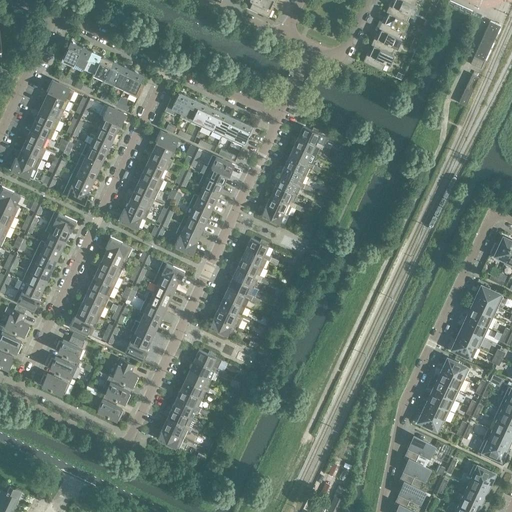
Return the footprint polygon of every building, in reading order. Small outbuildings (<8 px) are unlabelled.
[(274,0),(276,1),(276,0),(251,0),(253,1),(249,8),(268,17),(272,8),(270,7),(273,0),(274,0)] [(416,6),(414,5),(403,0),(393,0),(392,5),(390,4),(386,12),(388,13),(406,21),(407,21),(410,14),(412,15),(416,6)] [(409,22),(407,21),(406,21),(388,13),(384,21),(382,20),(378,28),(380,29),(399,38),(399,37),(402,31),(404,31),(409,22)] [(489,21),(473,56),(469,64),(480,69),(500,26),(489,21)] [(401,38),(399,37),(399,38),(380,29),(376,37),(374,36),(371,45),(373,46),(373,45),(391,54),(395,47),(397,48),(401,38)] [(414,37),(411,43),(417,46),(420,40),(414,37)] [(73,62),(81,46),(70,41),(67,49),(66,48),(66,49),(62,57),(73,62)] [(393,55),(391,54),(373,45),(373,46),(369,54),(367,53),(363,61),(382,70),(385,62),(389,64),(393,55)] [(83,67),(91,50),(81,46),(73,62),(83,67)] [(92,76),(102,55),(91,50),(83,67),(93,72),(92,75),(92,76)] [(102,81),(112,60),(102,55),(92,76),(102,81)] [(113,85),(122,65),(112,60),(102,81),(113,85)] [(125,87),(133,70),(122,65),(113,85),(113,86),(115,82),(125,87)] [(144,75),(133,70),(125,87),(130,89),(128,93),(138,98),(139,98),(138,97),(144,85),(140,83),(143,75),(144,76),(144,75)] [(398,72),(395,77),(401,80),(403,75),(398,72)] [(465,105),(478,77),(472,74),(458,102),(465,105)] [(74,90),(52,80),(47,90),(49,91),(69,100),(74,90)] [(69,100),(49,91),(44,100),(64,110),(69,100)] [(181,113),(189,96),(178,91),(177,91),(178,92),(175,99),(170,97),(170,98),(165,110),(164,109),(164,110),(174,115),(176,110),(181,112),(181,113)] [(190,121),(199,101),(189,96),(181,113),(181,112),(179,116),(190,121)] [(59,119),(64,110),(44,100),(40,110),(59,119)] [(116,106),(123,109),(125,104),(118,101),(116,106)] [(200,126),(210,105),(199,101),(190,121),(200,126)] [(125,114),(108,106),(104,104),(99,115),(103,117),(104,116),(119,123),(121,124),(125,114)] [(210,131),(220,110),(210,105),(200,126),(210,131)] [(59,119),(40,110),(35,120),(55,129),(59,119)] [(221,136),(230,115),(220,110),(210,131),(221,136)] [(231,140),(241,120),(230,115),(221,136),(231,140)] [(114,133),(119,123),(104,116),(103,117),(99,126),(114,133)] [(55,129),(35,120),(31,130),(50,139),(55,129)] [(252,125),(241,120),(231,140),(242,146),(248,134),(249,133),(248,133),(252,125)] [(167,124),(165,129),(172,132),(175,127),(167,124)] [(303,125),(298,136),(315,143),(316,142),(320,133),(318,133),(320,130),(313,127),(312,130),(303,125)] [(110,143),(114,133),(99,126),(95,136),(110,143)] [(50,139),(31,130),(26,139),(46,149),(46,148),(41,146),(46,137),(50,139)] [(173,149),(178,138),(160,130),(155,141),(157,141),(172,148),(172,149),(173,149)] [(105,153),(110,143),(95,136),(90,133),(86,143),(105,153)] [(323,145),(316,142),(315,143),(298,136),(293,145),(315,155),(318,148),(321,149),(323,145)] [(41,158),(46,149),(26,139),(21,149),(41,158)] [(172,148),(157,141),(152,151),(172,160),(168,158),(172,149),(172,148)] [(101,163),(105,153),(86,143),(81,153),(101,163)] [(311,163),(315,155),(293,145),(289,155),(306,163),(305,165),(309,167),(312,168),(314,164),(311,163)] [(37,168),(41,158),(21,149),(17,159),(32,166),(37,168)] [(172,160),(152,151),(148,161),(168,170),(172,160)] [(96,172),(101,163),(81,153),(76,163),(96,172)] [(229,175),(234,164),(212,154),(207,165),(227,174),(229,175)] [(306,163),(289,155),(284,165),(306,175),(309,167),(305,165),(306,163)] [(37,168),(32,166),(17,159),(15,158),(10,169),(33,179),(38,169),(37,168)] [(168,170),(148,161),(143,170),(163,180),(163,179),(159,177),(163,168),(168,170)] [(92,182),(96,172),(76,163),(72,173),(92,182)] [(223,183),(227,174),(207,165),(203,174),(207,176),(223,183)] [(306,175),(284,165),(280,175),(297,183),(298,181),(302,183),(306,175)] [(163,180),(143,170),(139,180),(159,189),(163,180)] [(87,191),(92,182),(72,173),(67,183),(89,193),(89,192),(87,191)] [(223,183),(207,176),(203,174),(198,184),(203,186),(218,193),(223,183)] [(305,184),(302,183),(298,181),(297,183),(280,175),(275,185),(296,194),(300,187),(303,188),(305,184)] [(159,189),(139,180),(134,190),(154,199),(159,189)] [(84,203),(89,193),(67,183),(62,193),(66,194),(66,195),(84,203)] [(296,194),(275,185),(271,194),(288,202),(287,204),(291,206),(294,208),(296,204),(293,202),(296,194)] [(0,190),(0,197),(15,205),(15,204),(20,195),(2,186),(0,190)] [(214,203),(218,193),(203,186),(198,195),(198,196),(214,203)] [(150,209),(154,199),(134,190),(130,200),(150,209)] [(209,213),(214,203),(198,196),(198,195),(194,193),(189,204),(209,213)] [(288,202),(271,194),(266,204),(283,212),(287,214),(291,206),(287,204),(288,202)] [(19,206),(15,204),(15,205),(0,197),(0,209),(14,216),(19,206)] [(145,219),(150,209),(130,200),(125,209),(125,210),(141,218),(145,219)] [(204,223),(209,213),(189,204),(184,213),(204,223)] [(278,222),(283,212),(266,204),(261,214),(270,218),(269,221),(276,224),(277,222),(278,222)] [(137,227),(141,218),(125,210),(125,209),(124,208),(121,215),(122,215),(120,220),(137,227)] [(14,216),(0,209),(0,221),(10,226),(14,216)] [(76,221),(74,220),(58,212),(54,211),(49,221),(69,230),(69,231),(71,231),(76,221)] [(204,223),(184,213),(180,223),(200,232),(204,223)] [(10,226),(0,221),(0,233),(5,236),(10,226)] [(65,240),(69,231),(69,230),(49,221),(45,231),(49,233),(65,240)] [(196,241),(200,232),(180,223),(175,233),(179,235),(179,234),(195,242),(196,241)] [(60,250),(65,240),(49,233),(45,242),(45,243),(60,250)] [(197,242),(196,241),(195,242),(179,234),(179,235),(174,245),(192,253),(197,242)] [(105,248),(107,248),(127,257),(132,247),(128,245),(112,237),(110,242),(108,241),(105,248)] [(263,255),(264,253),(268,245),(266,244),(268,242),(261,238),(260,241),(251,237),(246,247),(263,255)] [(503,263),(504,264),(511,245),(511,241),(503,237),(499,244),(495,242),(490,253),(505,260),(503,263)] [(56,259),(60,250),(45,243),(45,242),(41,240),(36,250),(56,259)] [(271,257),(264,253),(263,255),(246,247),(241,257),(263,267),(266,259),(269,261),(271,257)] [(107,248),(103,258),(118,265),(122,267),(127,257),(107,248)] [(51,269),(56,259),(36,250),(31,260),(51,269)] [(263,267),(241,257),(237,267),(254,275),(253,277),(257,279),(260,280),(262,276),(259,275),(263,267)] [(122,267),(118,265),(103,258),(98,268),(114,275),(118,277),(122,267)] [(47,279),(51,269),(31,260),(27,270),(47,279)] [(162,261),(158,271),(177,280),(177,281),(179,282),(182,275),(180,274),(182,270),(162,261)] [(254,275),(237,267),(232,277),(254,287),(257,279),(253,277),(254,275)] [(118,277),(114,275),(98,268),(94,277),(109,284),(114,286),(118,277)] [(42,289),(47,279),(27,270),(22,280),(26,282),(27,282),(42,289)] [(173,290),(177,281),(177,280),(158,271),(153,281),(173,290)] [(114,286),(109,284),(94,277),(89,287),(109,296),(114,286)] [(254,287),(232,277),(228,286),(245,294),(246,292),(250,294),(254,287)] [(37,299),(42,289),(27,282),(26,282),(22,280),(17,290),(21,291),(22,291),(22,292),(37,299)] [(169,299),(173,290),(153,281),(157,283),(153,292),(169,299)] [(481,285),(476,296),(498,306),(503,295),(481,285)] [(253,296),(250,294),(246,292),(245,294),(228,286),(223,296),(245,306),(249,299),(251,300),(253,296)] [(109,296),(89,287),(85,297),(104,306),(109,296)] [(36,303),(37,299),(22,292),(22,291),(21,291),(17,290),(21,292),(16,301),(34,310),(37,303),(36,303)] [(164,309),(169,299),(153,292),(149,302),(164,309)] [(241,314),(245,306),(223,296),(219,306),(236,314),(235,316),(242,319),(244,315),(241,314)] [(498,306),(476,296),(471,306),(493,317),(498,306)] [(104,306),(85,297),(80,306),(100,316),(104,306)] [(160,319),(164,309),(149,302),(144,300),(140,310),(144,312),(160,319)] [(100,316),(80,306),(75,316),(95,326),(100,316)] [(236,314),(219,306),(214,316),(235,326),(240,328),(243,320),(242,319),(235,316),(236,314)] [(488,327),(493,317),(471,306),(466,317),(488,327)] [(12,308),(4,325),(17,331),(17,332),(25,336),(30,326),(27,325),(28,322),(23,320),(25,314),(12,308)] [(155,329),(160,319),(144,312),(139,322),(155,329)] [(95,326),(75,316),(74,320),(72,319),(69,326),(87,334),(91,336),(95,326)] [(235,326),(214,316),(209,326),(218,330),(217,333),(224,336),(225,333),(231,336),(235,326)] [(483,337),(488,327),(466,317),(461,327),(483,337)] [(150,339),(155,329),(139,322),(135,332),(150,339)] [(15,336),(17,332),(17,331),(4,325),(0,334),(0,343),(9,348),(9,349),(18,352),(22,343),(19,342),(20,339),(15,336)] [(483,337),(461,327),(457,338),(478,348),(483,337)] [(146,349),(150,339),(135,332),(130,341),(130,342),(146,349)] [(55,349),(63,353),(76,359),(84,342),(71,336),(69,341),(63,338),(62,341),(59,340),(55,349)] [(478,348),(457,338),(452,348),(470,357),(474,346),(478,348)] [(144,353),(146,349),(130,342),(130,341),(125,352),(142,360),(145,354),(144,353)] [(7,353),(9,349),(9,348),(0,343),(0,365),(10,369),(14,360),(11,359),(13,356),(7,353)] [(199,349),(194,359),(211,367),(212,365),(217,368),(221,359),(214,356),(216,353),(209,350),(207,353),(199,349)] [(76,359),(63,353),(61,358),(55,355),(54,358),(51,357),(47,366),(55,370),(72,377),(80,361),(76,359)] [(447,358),(442,369),(464,379),(469,368),(447,358)] [(121,359),(113,376),(126,382),(134,386),(138,377),(135,375),(137,373),(131,370),(134,365),(121,359)] [(217,368),(212,365),(211,367),(194,359),(189,369),(211,379),(214,371),(217,372),(219,368),(217,368)] [(211,379),(189,369),(185,379),(202,387),(201,389),(205,391),(208,392),(210,388),(207,387),(211,379)] [(459,389),(464,379),(442,369),(437,379),(459,389)] [(64,394),(72,377),(55,370),(53,375),(47,372),(46,375),(43,374),(39,383),(48,387),(47,390),(55,394),(56,391),(64,394)] [(501,378),(492,373),(489,380),(498,384),(501,378)] [(123,387),(126,382),(113,376),(109,374),(101,391),(105,392),(105,393),(118,399),(126,403),(130,393),(128,392),(129,390),(123,387)] [(202,387),(185,379),(180,388),(202,398),(205,391),(201,389),(202,387)] [(454,399),(459,389),(437,379),(432,389),(454,399)] [(511,388),(508,386),(503,397),(511,401),(511,388)] [(202,398),(180,388),(176,398),(193,406),(194,404),(198,406),(202,398)] [(449,410),(454,399),(432,389),(428,400),(449,410)] [(115,404),(118,399),(105,393),(97,410),(101,412),(100,414),(107,418),(109,415),(118,420),(123,410),(120,409),(121,406),(115,404)] [(511,413),(511,401),(503,397),(498,407),(511,413)] [(192,408),(199,411),(201,407),(198,406),(194,404),(193,406),(176,398),(171,408),(188,416),(192,408)] [(449,410),(428,400),(423,410),(444,420),(449,410)] [(511,426),(511,413),(498,407),(493,418),(511,426)] [(193,418),(188,416),(171,408),(166,418),(184,426),(183,428),(187,430),(190,431),(192,427),(189,426),(193,418)] [(444,421),(444,420),(423,410),(418,421),(436,429),(441,419),(444,421)] [(184,426),(166,418),(162,428),(183,438),(187,430),(183,428),(184,426)] [(510,438),(511,434),(511,426),(493,418),(497,420),(492,430),(510,438)] [(183,438),(162,428),(157,438),(166,442),(165,445),(172,448),(173,445),(179,448),(183,438)] [(510,438),(492,430),(488,428),(484,438),(505,448),(510,438)] [(403,457),(408,460),(408,459),(415,462),(419,452),(429,457),(434,445),(413,436),(403,457)] [(505,448),(484,438),(479,449),(482,451),(481,455),(490,459),(491,455),(500,459),(505,448)] [(339,461),(335,459),(328,474),(332,476),(339,461)] [(429,468),(415,462),(408,459),(408,460),(399,480),(404,482),(410,485),(415,475),(424,480),(429,468)] [(473,464),(469,474),(489,483),(494,473),(473,464)] [(489,483),(469,474),(468,474),(472,476),(468,485),(484,493),(489,483)] [(330,484),(325,482),(319,495),(324,497),(330,484)] [(425,491),(410,485),(404,482),(394,503),(399,505),(405,508),(405,507),(410,498),(419,502),(425,491)] [(332,493),(342,498),(346,488),(336,484),(332,493)] [(0,509),(6,511),(8,511),(11,508),(13,509),(18,499),(17,499),(20,491),(21,492),(22,491),(9,485),(6,492),(0,489),(0,509)] [(480,503),(484,493),(468,485),(463,495),(480,503)] [(334,495),(328,510),(332,511),(337,511),(343,499),(334,495)] [(475,511),(480,503),(463,495),(459,505),(473,511),(475,511)] [(322,511),(325,507),(317,503),(313,510),(317,511),(322,511)]
